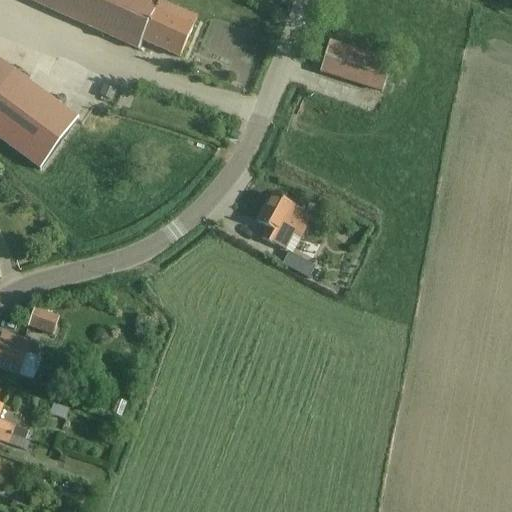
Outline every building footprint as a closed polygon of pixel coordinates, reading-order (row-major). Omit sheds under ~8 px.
[(141,0),(24,0),(138,51),(142,42),(179,59),(193,28),(192,28),(196,19),(158,3),(157,7),(141,0)] [(328,44),(318,75),(380,94),(390,63),(328,44)] [(0,62),(0,142),(40,171),(78,120),(0,62)] [(104,87),(100,95),(111,100),(115,92),(104,87)] [(272,196),(257,224),(267,229),(261,239),(274,246),(274,245),(285,251),(294,236),(300,239),(312,218),(272,196)] [(282,266),(308,280),(315,268),(289,253),(282,266)] [(52,336),(58,319),(34,311),(28,328),(52,336)] [(0,370),(32,382),(40,359),(26,354),(30,344),(3,334),(0,342),(0,370)] [(0,432),(11,437),(15,428),(0,422),(0,415),(3,408),(0,406),(0,432)] [(15,428),(11,437),(25,442),(28,433),(15,428)] [(0,442),(8,445),(11,437),(0,432),(0,442)] [(11,437),(8,445),(26,452),(29,443),(25,442),(11,437)] [(74,484),(70,493),(81,498),(85,488),(74,484)]
